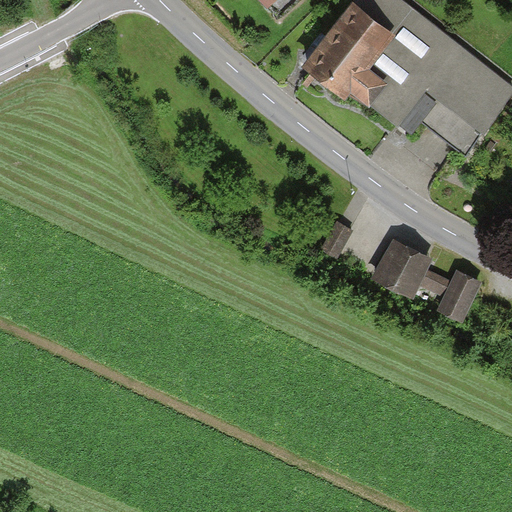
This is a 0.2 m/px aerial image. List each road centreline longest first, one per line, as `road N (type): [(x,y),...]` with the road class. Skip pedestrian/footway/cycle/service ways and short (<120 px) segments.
road 1 (tertiary): [(511,262),(374,182),(159,0)]
road 2 (unclassified): [(0,61),(110,0)]
